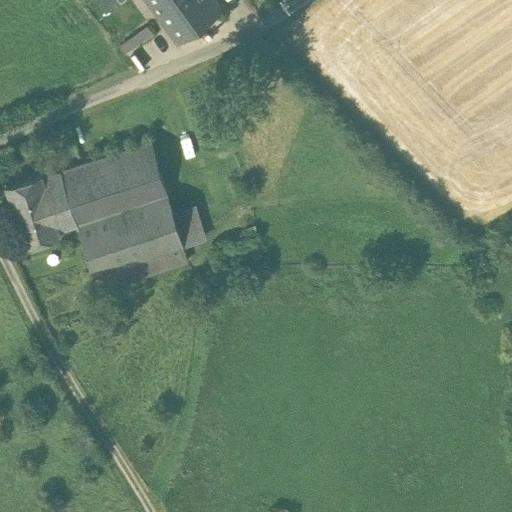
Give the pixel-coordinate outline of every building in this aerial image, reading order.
[(222,7),(217,0),(148,0),(177,40),(222,7)] [(149,23),(120,43),(127,53),(156,34),(149,23)] [(148,136),(59,167),(76,218),(164,188),(166,187),(148,136)] [(76,218),(59,167),(40,174),(58,225),(76,218)] [(38,170),(3,183),(24,242),(59,230),(58,225),(40,174),(38,170)] [(164,188),(76,218),(95,272),(183,242),(171,208),(164,188)] [(195,199),(171,208),(183,242),(207,233),(195,199)] [(256,230),(209,245),(220,279),(267,264),(256,230)] [(183,242),(95,272),(100,287),(188,256),(183,242)]
